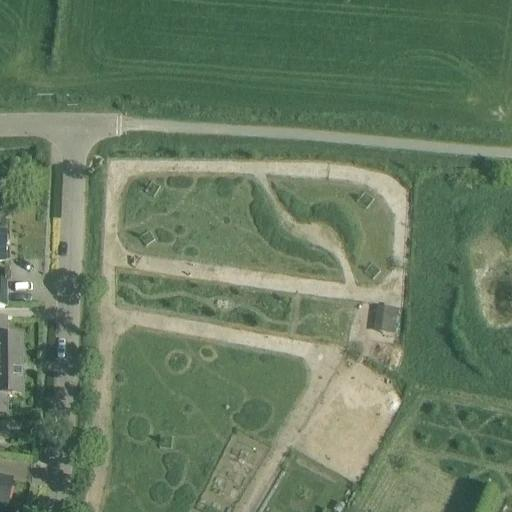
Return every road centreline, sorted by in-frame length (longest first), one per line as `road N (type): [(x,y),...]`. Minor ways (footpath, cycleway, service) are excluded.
road 1 (unclassified): [(511,155),(132,125),(83,130)]
road 2 (residential): [(49,511),(83,130)]
